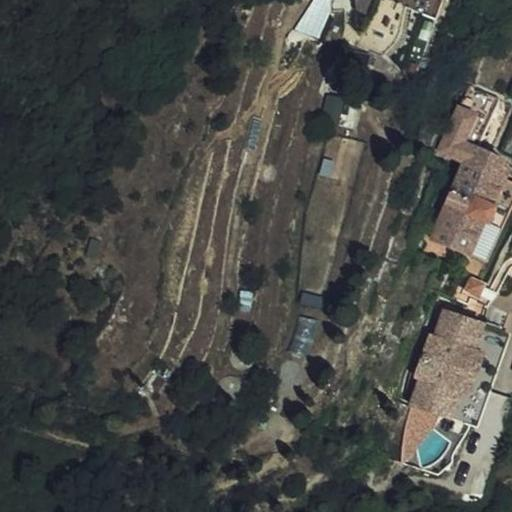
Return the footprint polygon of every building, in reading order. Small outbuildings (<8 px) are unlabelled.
[(317,0),(312,0),(303,28),(320,34),(330,5),(317,0)] [(511,148),(509,145),(503,143),(482,134),(497,97),(466,84),(444,136),(469,147),(435,224),(474,241),(503,181),(511,184),(511,148)] [(511,184),(503,181),(474,241),(490,249),(511,202),(511,184)] [(485,281),(473,277),(469,286),(481,290),(485,281)] [(409,400),(449,415),(484,318),(444,305),(434,333),(429,331),(415,370),(420,372),(409,400)] [(503,325),(484,318),(449,415),(468,423),(503,325)] [(477,425),(511,330),(511,327),(503,325),(468,423),(477,425)] [(237,355),(242,350),(243,343),(240,336),(234,331),(226,331),(222,332),(218,335),(216,341),(217,350),(223,356),(230,357),(237,355)] [(230,384),(233,376),(232,368),(226,363),(217,361),(210,364),(206,371),(206,378),(210,385),(216,388),(223,388),(230,384)]
